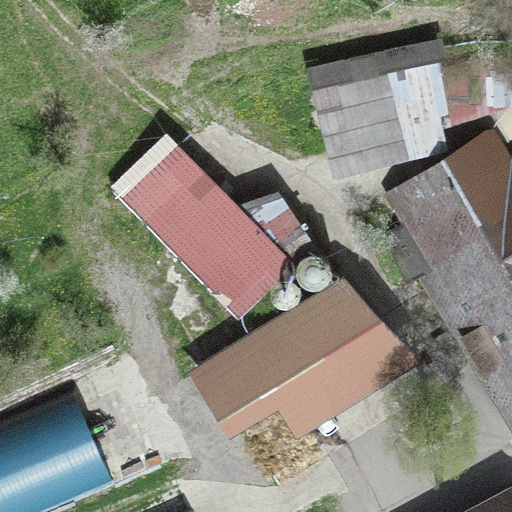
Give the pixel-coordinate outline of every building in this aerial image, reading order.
[(433,123),(511,98),(511,77),(505,55),(431,78),(389,80),(392,129),(433,123)] [(464,336),(506,406),(511,401),(511,153),(498,161),(486,139),(391,194),(406,226),(384,238),(404,281),(440,260),(479,327),(464,336)] [(183,155),(130,205),(236,316),(281,274),(277,251),(183,155)] [(384,344),(336,292),(206,372),(234,417),(278,390),(287,404),(384,344)] [(0,441),(0,511),(35,511),(116,477),(85,405),(0,441)] [(511,511),(511,510),(501,491),(462,511),(511,511)]
